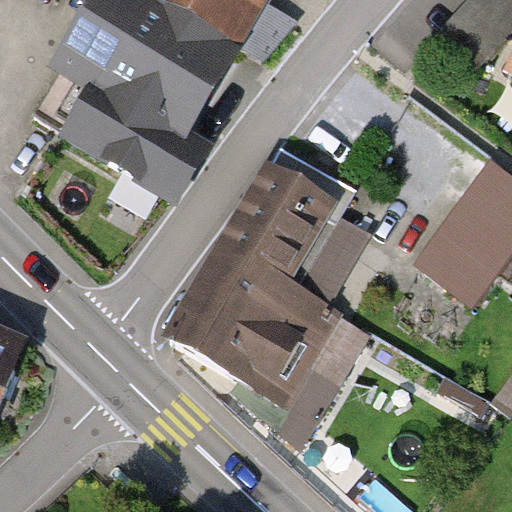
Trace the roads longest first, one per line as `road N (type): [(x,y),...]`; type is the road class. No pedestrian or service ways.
road 1 (residential): [(376,0),(102,351)]
road 2 (secondary): [(267,511),(132,382)]
road 3 (residential): [(132,382),(0,506)]
road 4 (secondary): [(102,351),(0,249)]
